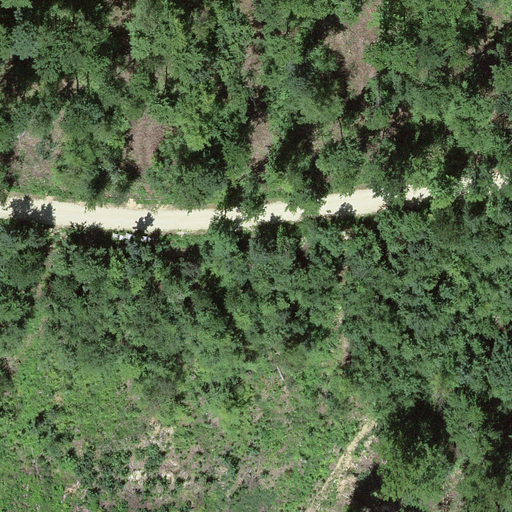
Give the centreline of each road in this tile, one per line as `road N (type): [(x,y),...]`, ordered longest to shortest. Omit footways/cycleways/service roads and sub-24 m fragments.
road 1 (track): [(0,205),(167,228),(511,182)]
road 2 (track): [(511,263),(296,511)]
